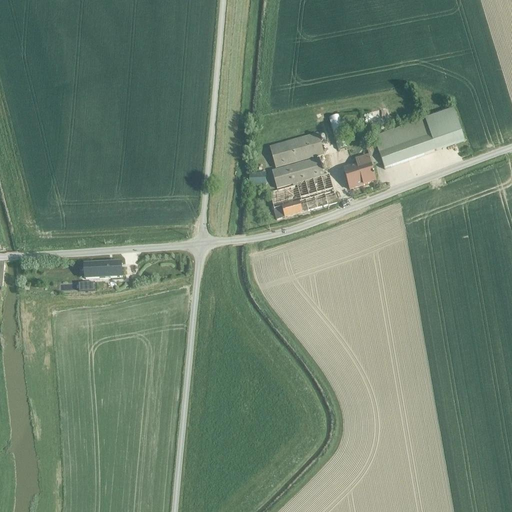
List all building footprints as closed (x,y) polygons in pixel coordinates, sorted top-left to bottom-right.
[(465,142),(454,110),(374,138),(376,145),(367,148),(369,156),(359,159),(360,163),(357,164),(357,166),(344,170),(350,190),(377,182),(372,167),(382,163),(385,170),(465,142)] [(340,116),(329,119),(338,151),(349,148),(340,116)] [(270,148),(276,170),(325,156),(318,134),(270,148)] [(324,176),(319,159),(276,170),(272,172),(277,190),(293,186),(293,187),(270,193),(277,221),(338,204),(330,174),(324,176)] [(266,173),(251,174),(251,187),(267,186),(266,173)] [(122,264),(85,265),(85,279),(123,277),(122,264)] [(72,267),(64,267),(64,280),(72,280),(72,267)] [(95,283),(79,284),(80,292),(96,291),(95,283)]
